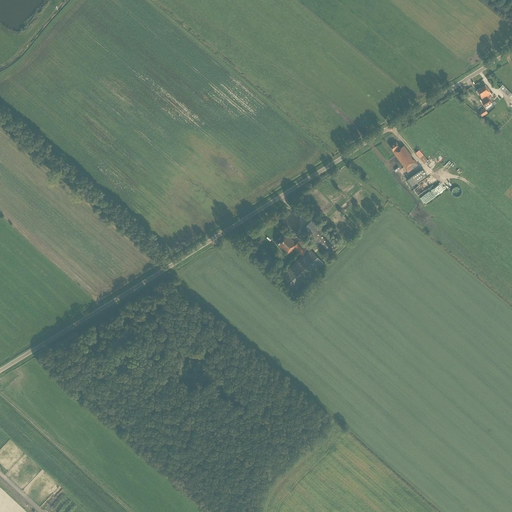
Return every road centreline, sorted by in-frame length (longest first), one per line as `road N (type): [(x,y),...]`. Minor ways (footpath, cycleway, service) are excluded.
road 1 (unclassified): [(0,371),(511,50)]
road 2 (track): [(130,511),(0,393)]
